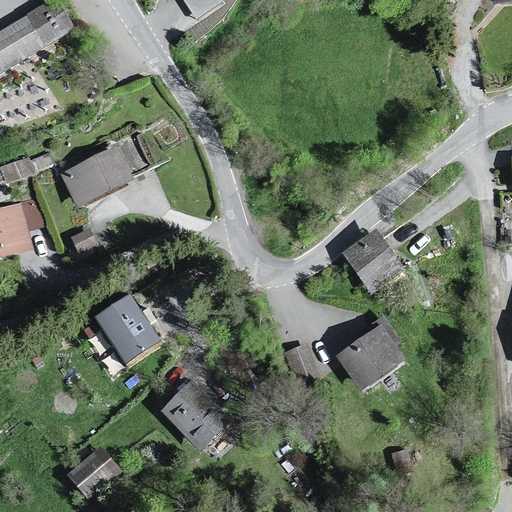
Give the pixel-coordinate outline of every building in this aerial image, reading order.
[(511,0),(496,0),(499,18),(511,16),(511,0)] [(61,6),(0,40),(0,83),(79,38),(61,6)] [(119,154),(62,181),(80,217),(137,190),(119,154)] [(39,204),(0,216),(0,269),(35,258),(28,237),(47,231),(39,204)] [(379,238),(348,259),(378,303),(409,281),(379,238)] [(131,298),(96,325),(127,372),(165,345),(131,298)] [(388,336),(344,367),(367,400),(411,369),(388,336)] [(195,390),(167,420),(220,470),(249,440),(195,390)] [(107,458),(78,484),(99,507),(128,481),(107,458)]
